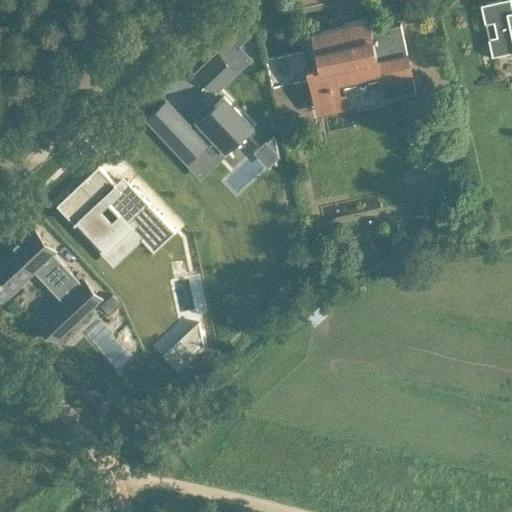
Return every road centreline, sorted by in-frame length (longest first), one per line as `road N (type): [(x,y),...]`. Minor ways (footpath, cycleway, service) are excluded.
road 1 (unclassified): [(0,174),(182,0)]
road 2 (unclassified): [(118,490),(47,394),(0,367)]
road 3 (track): [(118,490),(149,481),(270,511)]
